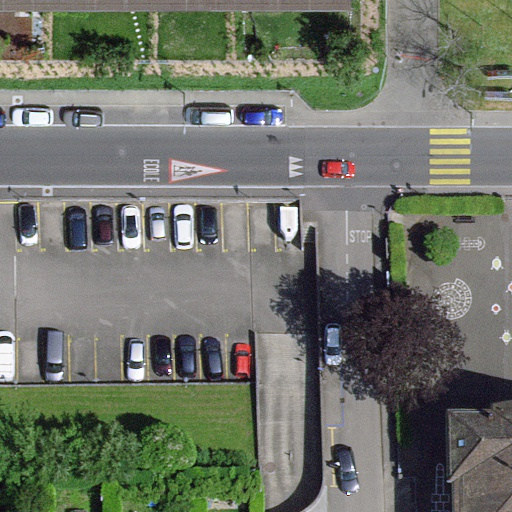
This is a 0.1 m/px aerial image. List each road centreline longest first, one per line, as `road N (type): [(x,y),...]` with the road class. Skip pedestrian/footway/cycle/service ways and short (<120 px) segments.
road 1 (residential): [(349,157),(360,511)]
road 2 (tertiary): [(0,156),(349,157)]
road 3 (tertiary): [(349,157),(511,156)]
